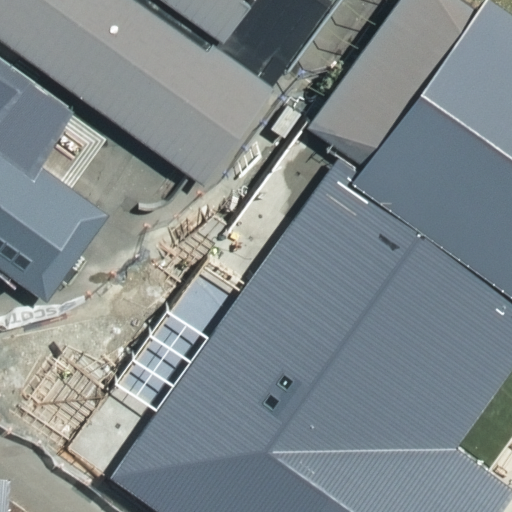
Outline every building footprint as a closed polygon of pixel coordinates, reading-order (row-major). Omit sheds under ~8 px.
[(264,70),(163,0),(0,0),(0,35),(194,170),(264,70)] [(251,0),(168,0),(224,39),(251,0)] [(511,295),(511,0),(420,0),(335,120),(388,157),(364,191),(450,252),(511,295)] [(0,278),(23,295),(92,198),(0,134),(0,102),(18,76),(0,63),(0,278)] [(42,511),(43,506),(0,502),(0,511),(42,511)]
